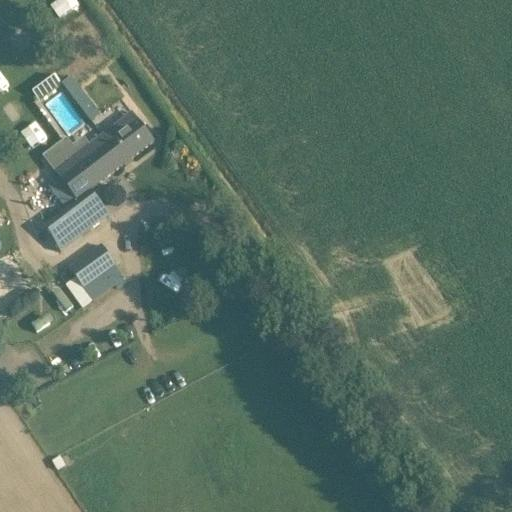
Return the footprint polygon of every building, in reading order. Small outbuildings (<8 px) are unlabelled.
[(71,0),(62,0),(51,8),(58,18),(75,6),(71,0)] [(67,83),(63,86),(77,104),(86,97),(72,79),(67,83)] [(115,128),(55,173),(77,202),(85,196),(86,196),(154,144),(137,122),(120,135),(115,128)] [(104,221),(85,196),(77,202),(47,224),(66,249),(104,221)] [(76,280),(84,291),(116,268),(102,247),(69,271),(76,280)] [(208,267),(152,297),(159,309),(215,279),(208,267)]
